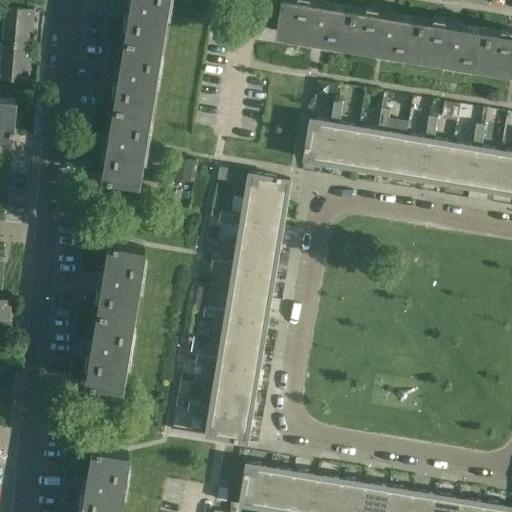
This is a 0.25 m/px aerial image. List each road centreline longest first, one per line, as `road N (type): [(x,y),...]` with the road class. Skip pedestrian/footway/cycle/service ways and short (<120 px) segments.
road 1 (residential): [(511,225),(338,197),(316,211),(284,416),(292,429),(511,463)]
road 2 (residential): [(28,439),(45,233)]
road 3 (residential): [(51,153),(74,0)]
